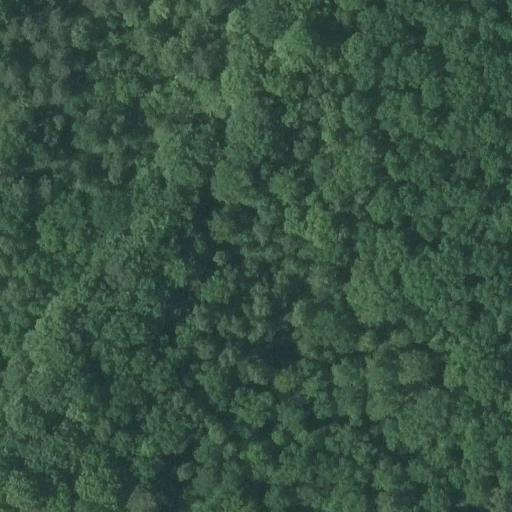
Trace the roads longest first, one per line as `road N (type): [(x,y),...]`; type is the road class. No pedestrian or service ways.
road 1 (track): [(318,0),(0,483)]
road 2 (track): [(383,511),(334,0)]
